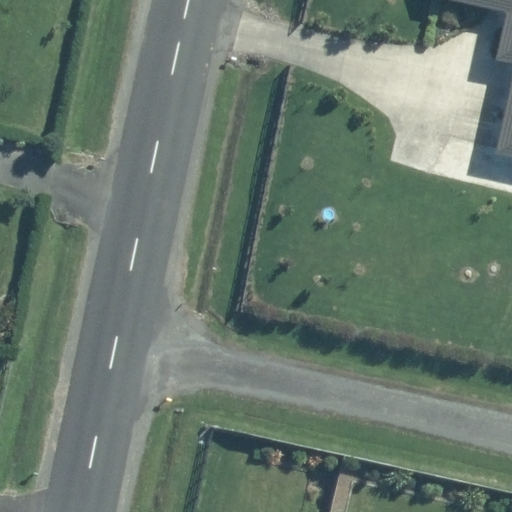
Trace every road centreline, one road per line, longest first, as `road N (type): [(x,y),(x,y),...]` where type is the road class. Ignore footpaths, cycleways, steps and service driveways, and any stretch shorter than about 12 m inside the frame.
road 1 (unclassified): [(188,0),(83,511)]
road 2 (unknown): [(118,342),(511,419)]
